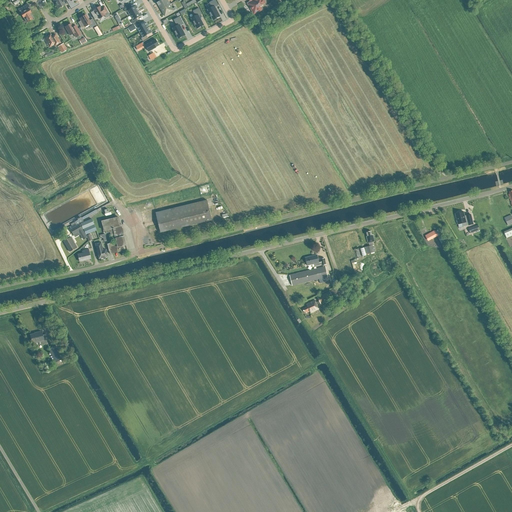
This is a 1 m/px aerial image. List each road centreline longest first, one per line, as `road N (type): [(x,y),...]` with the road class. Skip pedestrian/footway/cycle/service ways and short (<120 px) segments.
road 1 (unclassified): [(0,312),(511,186)]
road 2 (unclassified): [(0,287),(511,161)]
road 3 (residential): [(144,0),(178,49),(231,20),(222,0)]
road 4 (track): [(419,511),(422,495),(511,444)]
